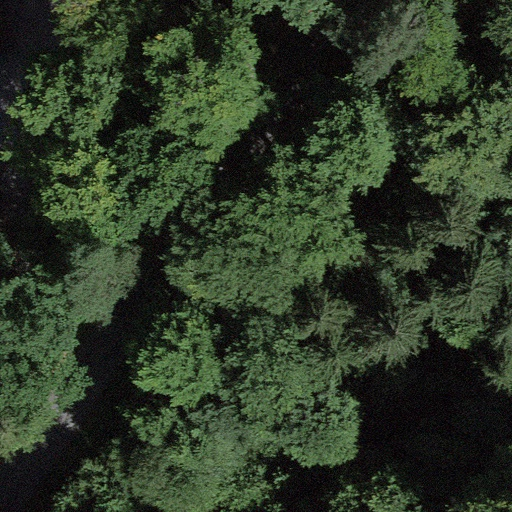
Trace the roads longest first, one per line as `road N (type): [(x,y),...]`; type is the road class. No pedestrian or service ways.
road 1 (unclassified): [(0,501),(359,0)]
road 2 (track): [(0,346),(91,118),(98,0)]
